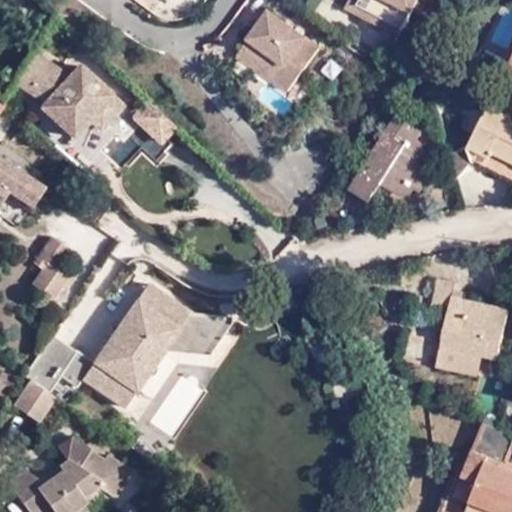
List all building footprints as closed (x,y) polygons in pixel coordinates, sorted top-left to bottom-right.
[(402,34),(406,28),(361,4),(362,0),(354,0),(351,7),(402,34)] [(362,0),(361,4),(406,28),(420,0),(362,0)] [(273,12),(246,51),(281,76),(278,80),(293,90),(323,48),(273,12)] [(122,102),(79,62),(63,80),(55,76),(60,67),(32,50),(14,78),(46,99),(41,103),(73,133),(89,116),(100,126),(122,102)] [(276,82),(278,80),(281,76),(246,51),(241,56),(276,82)] [(511,121),(488,109),(469,145),(489,155),(496,144),(511,152),(511,121)] [(348,194),(366,207),(377,189),(394,201),(395,202),(398,202),(400,203),(402,202),(405,201),(406,199),(408,198),(409,196),(416,200),(430,177),(416,169),(424,155),(419,152),(422,147),(415,142),(419,134),(395,119),(348,194)] [(511,152),(496,144),(489,155),(469,145),(464,153),(471,165),(511,186),(511,152)] [(0,198),(7,188),(30,205),(43,186),(0,157),(0,198)] [(23,274),(57,296),(71,274),(59,267),(72,247),(50,232),(23,274)] [(229,324),(230,317),(188,313),(146,283),(91,362),(76,351),(75,352),(51,335),(22,377),(29,381),(33,384),(46,393),(58,376),(74,387),(79,380),(121,409),(161,351),(207,356),(229,324)] [(435,352),(477,362),(492,365),(503,316),(447,303),(450,289),(434,286),(427,313),(443,317),(435,352)] [(473,377),(477,362),(435,352),(431,367),(473,377)] [(57,403),(33,385),(15,409),(40,426),(57,403)] [(483,420),(480,428),(492,432),(495,424),(483,420)] [(511,511),(511,477),(498,472),(509,443),(477,429),(456,482),(472,489),(464,509),(471,511),(511,511)] [(151,451),(138,435),(129,447),(146,458),(151,451)] [(91,453),(73,439),(57,450),(67,465),(71,462),(81,469),(91,453)] [(27,473),(9,485),(27,511),(79,511),(88,506),(85,502),(102,489),(108,494),(107,496),(116,502),(134,473),(110,458),(104,461),(91,453),(81,469),(71,462),(67,465),(61,469),(64,474),(46,486),(27,473)]
